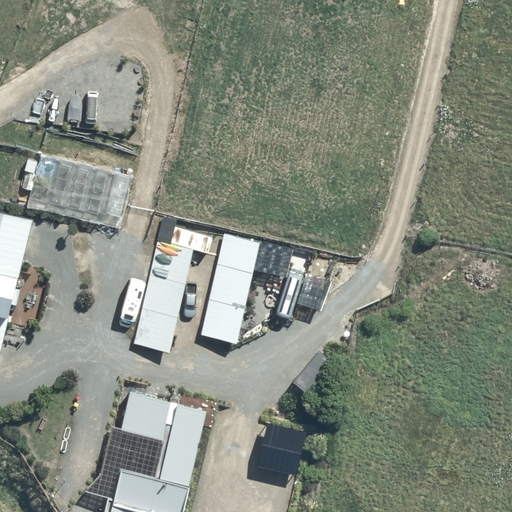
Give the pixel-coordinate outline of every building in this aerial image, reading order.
[(32,194),(40,162),(26,159),(18,190),(32,194)] [(0,362),(35,215),(0,206),(0,362)] [(168,243),(157,241),(131,346),(170,356),(195,253),(209,258),(215,235),(173,221),(168,243)] [(249,279),(242,256),(223,262),(244,332),(263,326),(256,302),(262,300),(255,277),(249,279)] [(98,511),(290,511),(308,431),(125,391),(98,511)]
